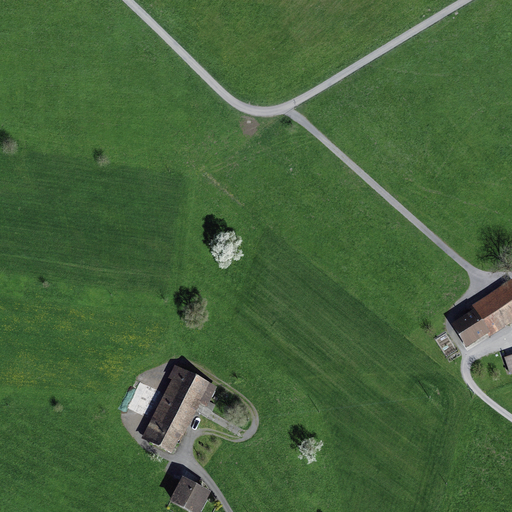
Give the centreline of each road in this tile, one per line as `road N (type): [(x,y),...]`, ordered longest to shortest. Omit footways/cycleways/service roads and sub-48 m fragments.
road 1 (track): [(511,418),(469,382),(450,331),(475,277),(282,110)]
road 2 (track): [(469,0),(282,110)]
road 3 (track): [(282,110),(260,112),(220,92),(124,0)]
